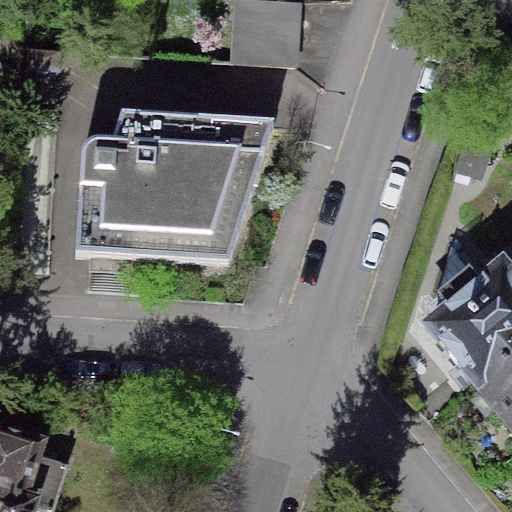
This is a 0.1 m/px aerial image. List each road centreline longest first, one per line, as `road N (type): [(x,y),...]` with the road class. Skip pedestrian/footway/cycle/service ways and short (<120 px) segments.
road 1 (residential): [(306,384),(431,0)]
road 2 (residential): [(0,342),(248,358),(306,384)]
road 3 (residential): [(306,384),(352,410),(437,511)]
road 4 (residential): [(264,511),(306,384)]
